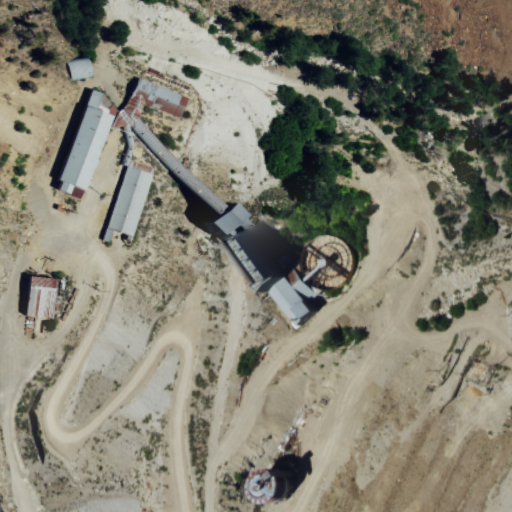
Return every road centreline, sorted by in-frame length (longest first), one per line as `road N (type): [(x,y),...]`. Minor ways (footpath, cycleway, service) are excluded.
road 1 (track): [(57,232),(16,263),(4,304),(22,350),(36,352),(65,330),(93,266),(105,263),(111,276),(97,326),(53,400),(58,436),(86,433),(143,377),(166,341),(187,336),(195,347),(183,446),(189,511)]
road 2 (track): [(138,41),(332,91),(353,108),(392,150),(435,229),(436,252),(402,310),(413,330),(481,321),(511,344)]
